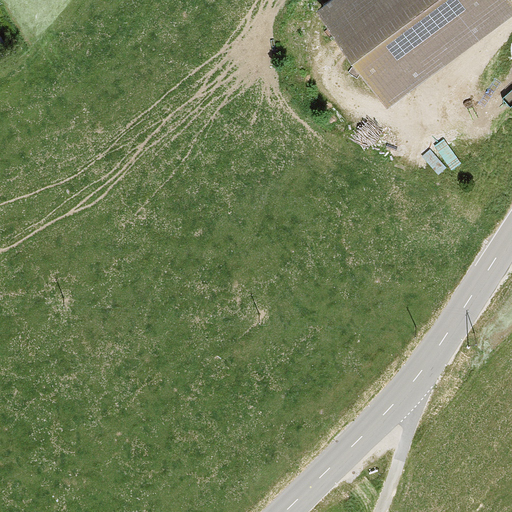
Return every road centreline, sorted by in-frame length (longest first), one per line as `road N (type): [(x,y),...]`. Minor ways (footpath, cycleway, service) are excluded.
road 1 (tertiary): [(511,232),(436,349),(285,511)]
road 2 (track): [(436,349),(376,511)]
